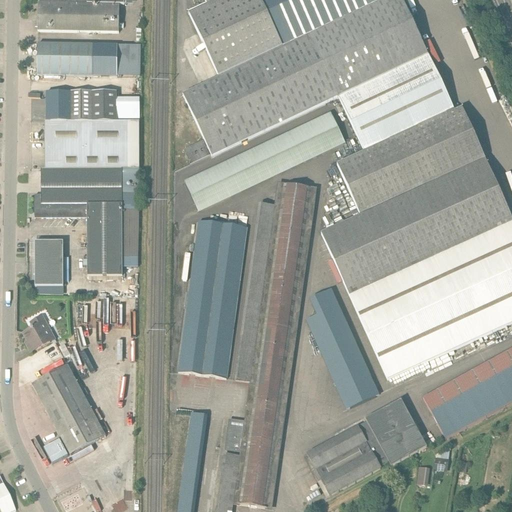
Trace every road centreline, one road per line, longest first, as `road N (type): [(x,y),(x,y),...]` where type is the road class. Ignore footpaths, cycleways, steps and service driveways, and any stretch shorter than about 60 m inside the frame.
road 1 (unclassified): [(51,511),(8,402),(14,0)]
road 2 (unknown): [(39,486),(110,452),(119,437),(115,404),(92,362)]
